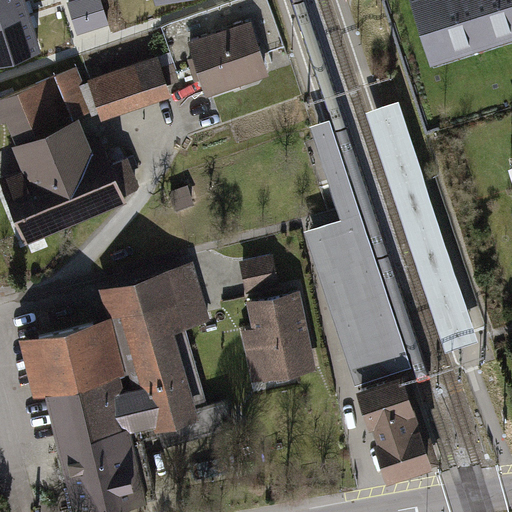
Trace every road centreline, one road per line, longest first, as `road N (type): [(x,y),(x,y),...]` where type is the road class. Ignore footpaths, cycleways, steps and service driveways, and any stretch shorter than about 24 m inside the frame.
road 1 (residential): [(0,318),(59,291),(165,169)]
road 2 (tertiary): [(511,492),(391,511)]
